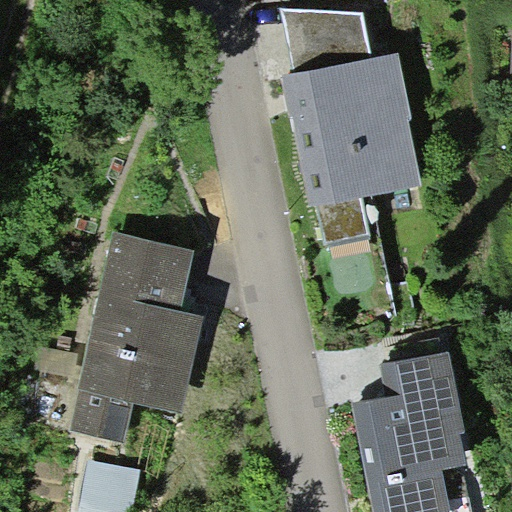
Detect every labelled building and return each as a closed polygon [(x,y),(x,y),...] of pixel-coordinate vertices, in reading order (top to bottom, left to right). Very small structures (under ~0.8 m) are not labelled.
[(296,73),(374,56),(364,11),(280,8),(296,73)] [(411,118),(398,51),(374,56),(296,73),(282,76),(310,206),(317,205),(362,196),(421,185),(408,119),(411,118)] [(371,239),(362,196),(317,205),(325,247),(371,239)] [(193,249),(113,231),(83,366),(80,379),(78,388),(80,388),(71,429),(122,441),(131,400),(180,412),(202,317),(179,311),(193,249)] [(439,337),(414,342),(417,358),(442,352),(439,337)] [(80,379),(83,366),(74,365),(77,354),(38,346),(33,369),(80,379)] [(387,398),(352,405),(373,511),(450,511),(441,469),(467,464),(461,434),(466,433),(450,351),(442,352),(417,358),(381,365),(387,398)] [(131,511),(140,469),(89,459),(78,511),(131,511)]
